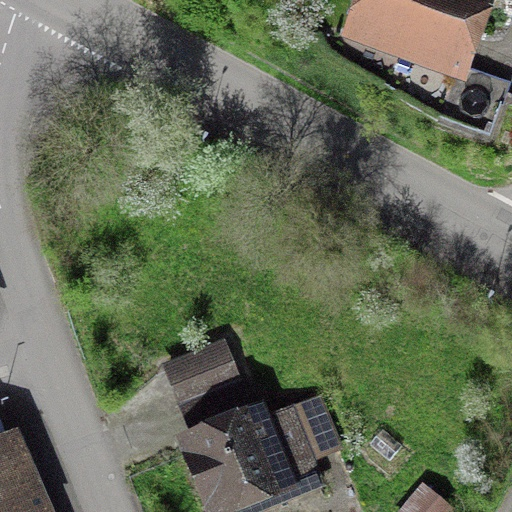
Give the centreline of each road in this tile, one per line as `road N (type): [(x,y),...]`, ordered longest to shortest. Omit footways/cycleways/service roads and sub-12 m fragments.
road 1 (tertiary): [(68,0),(511,244)]
road 2 (residential): [(43,355),(108,511)]
road 3 (residential): [(0,203),(43,355)]
